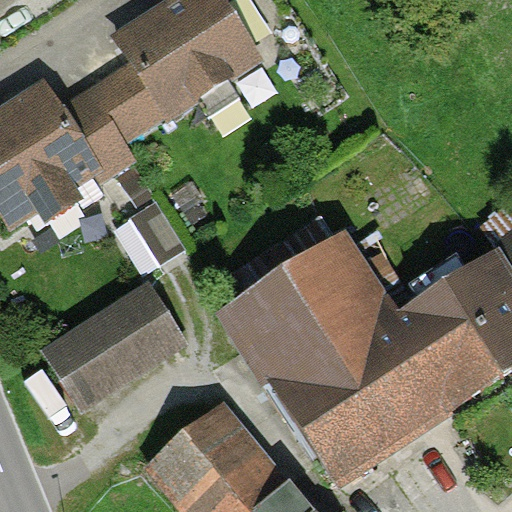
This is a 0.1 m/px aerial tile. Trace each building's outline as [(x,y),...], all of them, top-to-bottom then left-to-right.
[(189,0),(121,45),(138,71),(92,101),(121,146),(166,117),(170,123),(258,66),(215,0),(189,0)] [(45,93),(0,122),(0,212),(12,230),(95,175),(100,183),(130,163),(89,100),(61,118),(45,93)] [(511,210),(482,233),(511,272),(511,210)] [(227,318),(336,487),(511,373),(511,282),(501,265),(394,333),(338,246),(227,318)] [(161,287),(54,355),(95,419),(202,350),(161,287)] [(300,511),(223,419),(162,465),(190,511),(300,511)]
